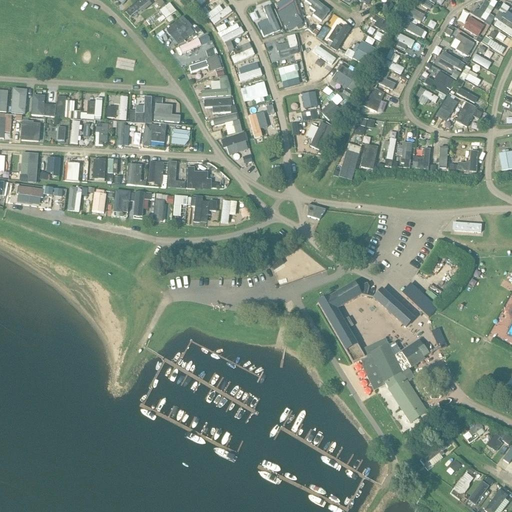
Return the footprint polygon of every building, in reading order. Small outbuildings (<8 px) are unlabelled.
[(151,3),(156,10),(164,4),(161,0),(154,0),(152,2),(150,0),(140,0),(125,12),(131,19),(151,3)] [(305,0),(305,1),(324,13),(327,7),(316,0),(305,0)] [(425,0),(422,6),(431,11),(434,5),(425,0)] [(253,22),(258,30),(267,24),(273,35),(284,28),(268,1),(254,9),(260,18),(253,22)] [(165,19),(176,12),(171,3),(160,10),(165,19)] [(505,15),(510,7),(503,3),(498,11),(505,15)] [(233,12),(229,6),(223,10),(220,5),(208,13),(206,9),(203,11),(213,26),(233,12)] [(413,9),(409,18),(421,23),(425,15),(413,9)] [(334,16),(320,41),(338,50),(352,26),(334,16)] [(378,16),(373,25),(382,31),(388,22),(378,16)] [(511,24),(499,17),(494,26),(511,36),(511,24)] [(481,29),(483,23),(472,18),(469,23),(481,29)] [(423,39),(427,32),(406,21),(402,28),(423,39)] [(224,43),(244,34),(239,23),(227,29),(225,24),(216,28),(224,43)] [(394,41),(418,55),(423,46),(399,33),(394,41)] [(455,39),(470,48),(473,43),(459,34),(455,39)] [(208,57),(217,54),(209,35),(180,47),(183,54),(203,46),(208,57)] [(295,35),(286,37),(288,43),(277,45),(281,62),(300,57),(295,35)] [(373,41),(379,45),(383,40),(377,36),(373,41)] [(485,38),(482,44),(503,53),(506,47),(485,38)] [(353,52),(349,49),(345,55),(362,65),(372,48),(360,40),(353,52)] [(231,42),(226,44),(229,53),(234,51),(231,42)] [(252,47),(231,57),(234,65),(255,55),(252,47)] [(322,74),(334,57),(321,48),(309,66),(322,74)] [(391,51),(383,67),(402,75),(405,68),(396,64),(400,55),(391,51)] [(440,59),(461,72),(465,65),(445,52),(440,59)] [(488,70),(492,64),(476,54),(473,60),(488,70)] [(210,72),(222,68),(218,56),(189,67),(191,73),(208,67),(210,72)] [(236,71),(240,84),(263,76),(257,58),(243,63),(245,68),(236,71)] [(279,69),(282,83),(300,78),(296,64),(279,69)] [(333,80),(348,88),(356,74),(340,66),(333,80)] [(439,72),(434,81),(428,78),(425,83),(448,95),(455,81),(439,72)] [(478,86),(482,79),(470,72),(466,79),(478,86)] [(396,83),(386,81),(387,75),(382,74),(379,85),(395,90),(396,83)] [(203,97),(230,96),(230,78),(211,79),(212,90),(202,91),(203,97)] [(241,87),(244,102),(268,99),(266,84),(241,87)] [(372,88),(366,107),(379,111),(385,92),(372,88)] [(12,89),(11,113),(26,114),(27,89),(12,89)] [(352,93),(345,89),(342,93),(349,98),(352,93)] [(470,101),(472,94),(457,89),(455,95),(470,101)] [(0,112),(7,112),(8,91),(0,90),(0,112)] [(304,109),(317,107),(316,93),(303,94),(304,109)] [(32,95),(31,116),(55,117),(56,105),(45,105),(45,95),(32,95)] [(387,95),(385,103),(397,107),(400,99),(387,95)] [(447,96),(437,117),(448,122),(458,101),(447,96)] [(58,119),(102,119),(102,102),(88,102),(88,112),(75,112),(75,101),(66,101),(66,97),(58,97),(58,119)] [(120,97),(120,120),(128,120),(128,97),(120,97)] [(152,123),(153,97),(144,97),(144,113),(135,113),(135,123),(152,123)] [(173,106),(163,105),(163,99),(155,98),(154,123),(180,124),(181,116),(173,115),(173,106)] [(206,114),(231,113),(231,100),(206,100),(206,114)] [(321,111),(330,121),(342,111),(333,101),(321,111)] [(456,123),(469,129),(474,118),(480,121),(484,112),(465,103),(456,123)] [(262,131),(260,121),(265,120),(262,107),(249,110),(254,133),(262,131)] [(0,138),(5,139),(5,133),(11,133),(12,115),(0,114),(0,138)] [(225,126),(228,136),(242,132),(238,114),(212,121),(214,129),(225,126)] [(360,119),(360,126),(374,128),(375,120),(360,119)] [(40,142),(40,122),(22,122),(21,141),(40,142)] [(71,145),(79,145),(80,122),(72,122),(71,145)] [(130,124),(118,123),(116,145),(129,146),(130,124)] [(321,123),(319,128),(311,125),(306,136),(314,140),(310,147),(320,151),(331,127),(321,123)] [(103,147),(104,143),(108,143),(108,124),(96,124),(95,146),(103,147)] [(178,148),(186,149),(187,127),(145,125),(144,146),(165,147),(165,142),(178,143),(178,148)] [(58,127),(57,141),(65,141),(65,127),(58,127)] [(224,139),(227,155),(249,151),(246,135),(224,139)] [(302,146),(309,149),(312,140),(305,137),(302,146)] [(391,137),(386,159),(393,161),(397,138),(391,137)] [(351,182),(361,148),(349,144),(338,178),(351,182)] [(511,148),(511,146),(503,147),(505,163),(511,162),(511,148)] [(425,164),(425,148),(415,148),(414,163),(425,164)] [(458,170),(477,172),(479,152),(469,151),(468,159),(459,158),(458,170)] [(21,181),(38,182),(39,153),(22,153),(21,181)] [(246,164),(253,162),(251,155),(244,157),(246,164)] [(53,173),(53,178),(60,178),(60,158),(54,158),(54,165),(47,165),(47,172),(53,173)] [(94,159),(93,182),(105,182),(106,159),(94,159)] [(116,182),(116,160),(108,159),(107,182),(116,182)] [(161,188),(165,163),(151,161),(147,186),(161,188)] [(182,173),(177,173),(177,162),(168,161),(168,182),(182,183),(182,173)] [(81,164),(65,164),(65,181),(80,182),(81,164)] [(141,186),(142,165),(129,165),(128,186),(141,186)] [(187,167),(187,190),(212,190),(212,179),(209,179),(209,173),(194,172),(195,167),(187,167)] [(67,211),(79,213),(83,190),(71,188),(67,211)] [(115,190),(114,215),(129,216),(130,191),(115,190)] [(104,214),(107,194),(94,193),(92,212),(104,214)] [(144,218),(143,210),(150,210),(150,193),(134,193),(135,218),(144,218)] [(154,221),(164,221),(165,195),(155,194),(154,221)] [(183,219),(183,206),(189,206),(189,196),(174,196),(174,219),(183,219)] [(193,197),(192,224),(207,225),(208,211),(216,211),(217,202),(203,201),(203,197),(193,197)] [(222,201),(222,224),(229,224),(229,216),(236,216),(237,201),(222,201)] [(308,217),(319,221),(325,211),(308,206),(308,217)] [(481,234),(481,226),(455,224),(454,232),(481,234)] [(302,254),(281,272),(291,283),(312,265),(302,254)] [(384,385),(411,424),(426,413),(406,382),(413,378),(408,370),(425,359),(424,358),(429,355),(419,341),(393,357),(385,340),(361,352),(337,310),(361,296),(367,298),(369,288),(367,285),(357,290),(353,284),(329,298),(328,297),(318,303),(353,364),(361,360),(364,367),(363,367),(374,390),(384,385)] [(401,294),(428,319),(437,309),(417,291),(414,294),(407,288),(401,294)] [(413,319),(381,291),(373,299),(405,328),(413,319)] [(431,333),(440,351),(447,348),(438,329),(431,333)] [(480,425),(463,435),(468,443),(485,433),(480,425)] [(490,426),(487,431),(493,434),(496,430),(490,426)] [(496,452),(503,442),(494,435),(487,445),(496,452)] [(511,438),(507,435),(502,441),(508,446),(511,440),(511,438)] [(444,458),(440,453),(445,449),(442,444),(420,460),(428,470),(444,458)] [(455,460),(449,468),(457,473),(462,465),(455,460)] [(466,471),(474,478),(478,473),(470,466),(466,471)] [(463,496),(474,479),(465,472),(453,489),(463,496)] [(484,481),(490,486),(493,482),(487,477),(484,481)] [(481,481),(469,501),(477,505),(488,486),(481,481)]
